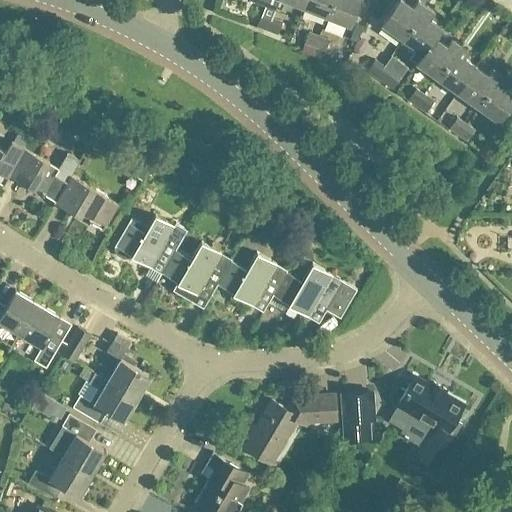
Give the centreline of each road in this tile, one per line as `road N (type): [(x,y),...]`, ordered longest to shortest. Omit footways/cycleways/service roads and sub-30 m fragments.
road 1 (residential): [(428,284),(246,108),(152,43)]
road 2 (residential): [(205,363),(356,349),(428,284)]
road 3 (residential): [(0,242),(180,347)]
road 4 (residential): [(205,363),(120,511)]
road 5 (residential): [(152,43),(40,0)]
